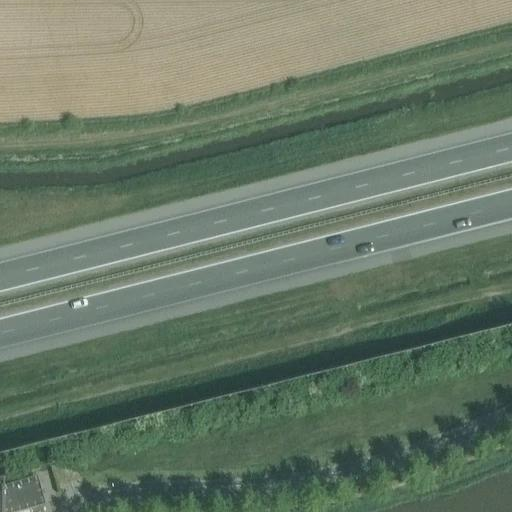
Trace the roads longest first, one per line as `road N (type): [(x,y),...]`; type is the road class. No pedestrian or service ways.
road 1 (motorway): [(0,333),(511,204)]
road 2 (motorway): [(511,147),(0,275)]
road 3 (tertiary): [(511,418),(394,462),(267,485),(149,492),(86,502),(77,511)]
